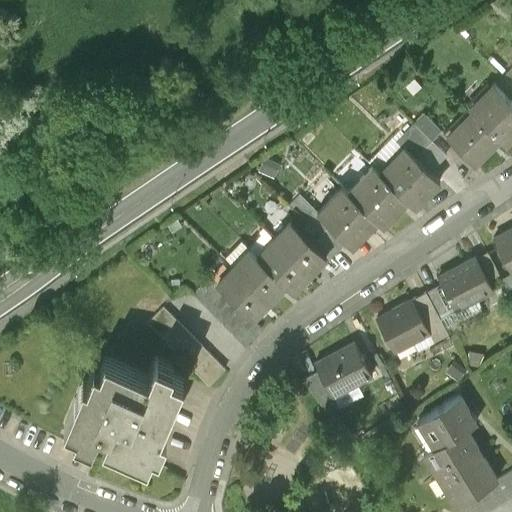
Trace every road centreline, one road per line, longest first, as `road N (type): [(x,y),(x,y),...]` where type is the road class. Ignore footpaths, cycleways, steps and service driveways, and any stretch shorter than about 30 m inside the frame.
road 1 (residential): [(197,511),(227,430),(267,363),(325,312),(511,187)]
road 2 (secondary): [(443,0),(94,232)]
road 3 (residential): [(111,511),(0,453)]
road 4 (secondary): [(0,310),(94,232)]
